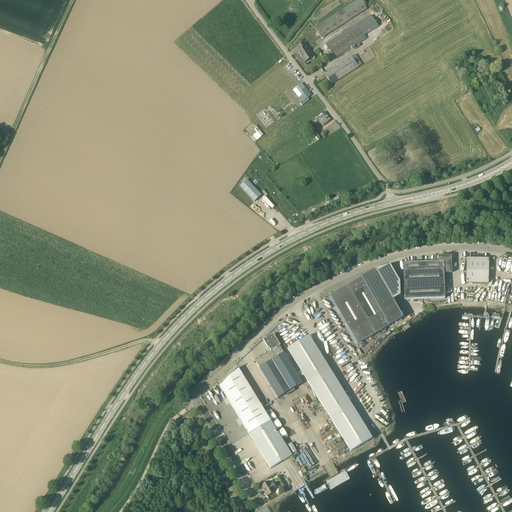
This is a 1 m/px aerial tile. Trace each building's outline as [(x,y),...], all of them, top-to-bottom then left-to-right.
[(321,38),(366,9),(360,0),(357,0),(315,28),(321,38)] [(371,15),(325,44),(335,59),(366,39),(364,35),(378,27),(371,15)] [(300,55),(305,62),(313,57),(304,42),(297,47),(299,51),(297,52),(299,56),(300,55)] [(352,56),(325,73),(332,85),(359,68),(358,67),(362,65),(356,54),(352,57),(352,56)] [(303,101),(311,95),(301,84),(296,88),(302,96),(300,97),(303,101)] [(323,125),(330,120),(324,112),(317,118),(323,125)] [(259,130),(252,136),(256,141),(263,135),(259,130)] [(240,187),(252,199),(255,202),(261,195),(259,192),(247,180),(240,187)] [(451,262),(451,261),(451,256),(438,257),(438,261),(403,263),(404,300),(445,298),(444,287),(444,273),(449,273),(451,273),(451,262)] [(489,284),(489,259),(466,258),(466,283),(489,284)] [(357,344),(389,326),(366,287),(361,278),(330,296),(357,344)] [(278,398),(279,398),(302,384),(280,347),(280,346),(273,334),(263,340),(268,349),(269,348),(271,351),(255,361),(278,398)] [(287,349),(290,353),(351,451),(372,438),(351,404),(309,336),(287,349)] [(270,469),(292,456),(238,368),(219,386),(249,434),(270,469)] [(267,497),(275,491),(274,489),(276,488),(273,483),(271,484),(269,481),(261,486),(267,497)]
